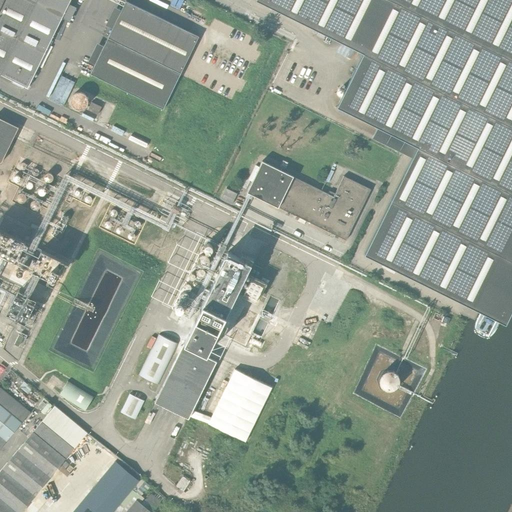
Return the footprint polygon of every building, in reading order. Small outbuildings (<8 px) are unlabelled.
[(0,0),(0,74),(1,75),(18,39),(45,52),(70,0),(0,0)] [(365,254),(466,303),(511,208),(511,0),(260,0),(365,51),(339,105),(418,144),(365,254)] [(162,110),(180,74),(198,37),(126,1),(121,12),(113,8),(104,26),(112,30),(103,48),(95,44),(86,62),(94,66),(90,75),(162,110)] [(87,104),(88,102),(87,99),(87,97),(85,95),(82,93),(80,92),(77,92),(75,93),(73,95),(71,98),(70,100),(71,104),(72,107),(75,109),(77,110),(81,110),(83,108),(86,106),(87,104)] [(88,110),(98,115),(101,107),(91,102),(88,110)] [(0,162),(1,163),(14,137),(18,128),(0,118),(0,162)] [(278,208),(346,241),(370,190),(343,177),(335,194),(329,191),(328,194),(293,177),(262,162),(246,193),(278,208)] [(222,197),(233,202),(238,192),(227,187),(222,197)] [(20,262),(61,268),(63,251),(62,242),(65,238),(60,236),(61,230),(58,208),(50,206),(44,216),(48,219),(44,219),(36,232),(44,237),(34,239),(42,240),(41,247),(19,232),(18,228),(0,215),(0,217),(0,248),(2,248),(4,249),(9,249),(14,252),(18,247),(20,262)] [(182,344),(205,355),(250,264),(227,253),(182,344)] [(253,265),(250,272),(258,276),(262,270),(253,265)] [(16,297),(4,321),(23,330),(35,306),(16,297)] [(139,375),(158,385),(178,344),(158,335),(139,375)] [(153,403),(187,420),(215,362),(182,345),(153,403)] [(235,366),(210,422),(249,439),(273,383),(235,366)] [(400,384),(400,382),(399,379),(398,377),(397,375),(393,373),(391,372),(388,372),(385,372),(382,374),(380,376),(378,379),(378,382),(378,385),(378,387),(380,390),(381,391),(384,393),(385,394),(386,394),(389,394),(390,394),(393,394),(395,392),(398,390),(399,388),(400,386),(400,384)] [(85,412),(92,399),(66,382),(58,395),(85,412)] [(130,394),(121,412),(135,419),(144,401),(130,394)] [(0,403),(0,448),(22,422),(0,403)] [(3,467),(0,470),(0,511),(21,511),(36,495),(52,476),(66,459),(88,432),(55,405),(33,431),(19,449),(3,467)] [(115,462),(73,511),(112,511),(138,481),(115,462)] [(151,511),(136,500),(125,511),(151,511)]
